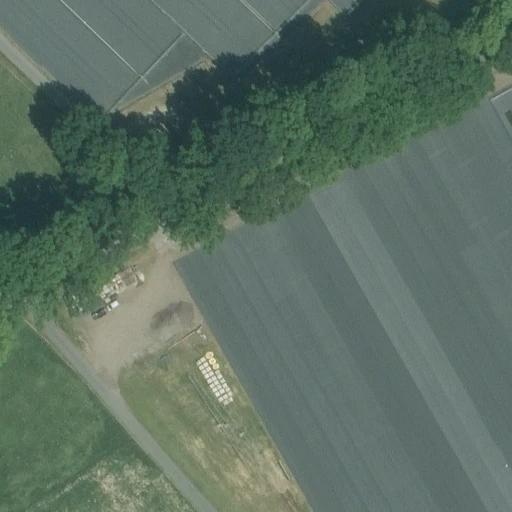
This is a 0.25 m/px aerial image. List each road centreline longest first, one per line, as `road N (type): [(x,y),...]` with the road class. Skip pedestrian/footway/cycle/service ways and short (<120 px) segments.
road 1 (unclassified): [(511,43),(176,219)]
road 2 (track): [(21,294),(208,511)]
road 3 (unclassified): [(0,39),(176,219)]
road 4 (unclassified): [(176,219),(0,305)]
